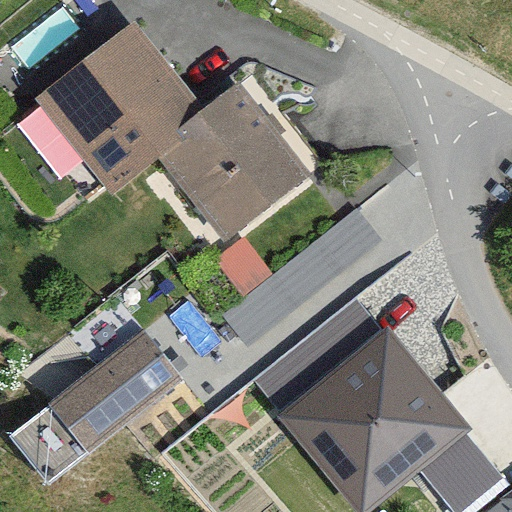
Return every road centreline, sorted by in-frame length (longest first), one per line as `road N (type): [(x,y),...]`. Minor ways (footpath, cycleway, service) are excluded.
road 1 (residential): [(465,79),(452,116),(448,171),(471,270),(511,349)]
road 2 (residential): [(320,0),(465,79)]
